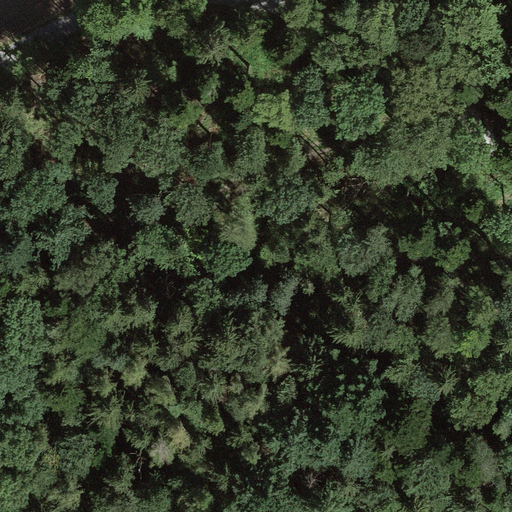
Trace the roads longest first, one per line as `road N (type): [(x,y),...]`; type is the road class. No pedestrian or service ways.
road 1 (track): [(454,409),(134,250),(0,226)]
road 2 (residential): [(247,0),(422,39),(449,94),(511,169)]
road 3 (residential): [(0,51),(86,5),(127,0)]
